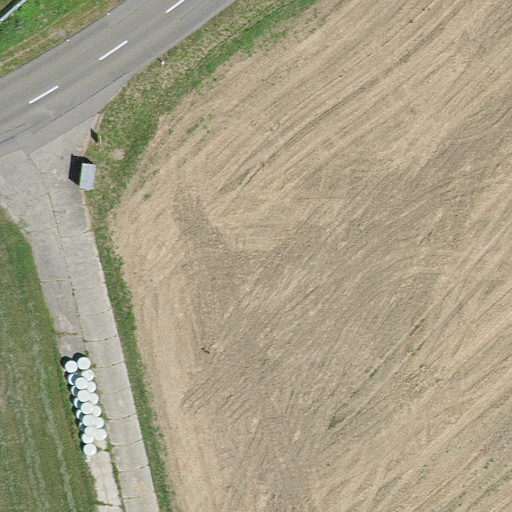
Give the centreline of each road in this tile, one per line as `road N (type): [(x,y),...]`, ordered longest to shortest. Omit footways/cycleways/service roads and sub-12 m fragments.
road 1 (track): [(11,113),(49,178),(132,511)]
road 2 (tertiary): [(178,0),(0,118)]
